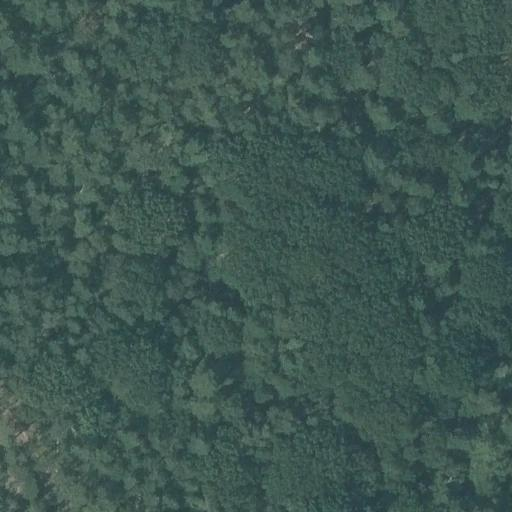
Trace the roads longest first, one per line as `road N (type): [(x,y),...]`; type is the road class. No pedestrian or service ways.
road 1 (unknown): [(383,511),(511,271)]
road 2 (track): [(511,125),(470,0)]
road 3 (unknown): [(0,401),(59,511)]
